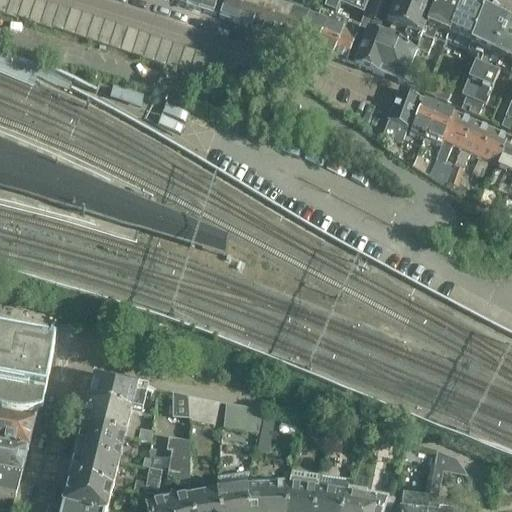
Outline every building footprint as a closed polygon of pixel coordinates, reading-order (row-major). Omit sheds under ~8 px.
[(11,0),(0,0),(0,15),(5,17),(11,0)] [(11,0),(7,15),(19,19),(24,0),(11,0)] [(24,0),(19,19),(31,23),(38,0),(37,0),(24,0)] [(31,23),(42,26),(50,4),(38,0),(31,23)] [(188,0),(186,7),(200,11),(202,0),(188,0)] [(202,0),(200,11),(214,15),(218,0),(202,0)] [(218,0),(214,15),(220,18),(220,17),(225,0),(218,0)] [(225,0),(220,17),(220,18),(236,24),(244,0),(225,0)] [(244,0),(236,24),(251,29),(261,0),(244,0)] [(261,0),(251,29),(266,35),(276,5),(270,3),(270,0),(261,0)] [(276,5),(266,35),(282,40),(294,0),(286,0),(284,8),(276,5)] [(294,0),(282,40),(298,46),(299,45),(308,17),(298,14),(303,0),(294,0)] [(327,0),(324,10),(335,15),(341,0),(327,0)] [(341,0),(336,16),(349,21),(354,7),(365,11),(368,6),(370,0),(341,0)] [(385,26),(396,0),(370,0),(363,17),(385,26)] [(396,0),(385,26),(392,28),(389,34),(419,47),(426,30),(438,0),(396,0)] [(462,0),(438,0),(426,30),(419,47),(417,52),(428,56),(434,41),(445,45),(447,39),(463,0),(462,0)] [(447,39),(445,45),(443,50),(446,52),(451,42),(454,44),(453,46),(468,52),(470,48),(471,44),(485,10),(463,0),(447,39)] [(42,26),(54,30),(61,8),(50,4),(42,26)] [(312,6),(308,17),(299,45),(316,51),(326,24),(330,14),(312,6)] [(54,30),(66,34),(73,11),(62,7),(61,8),(54,30)] [(471,44),(470,48),(468,52),(467,55),(477,60),(462,98),(466,100),(463,107),(471,110),(507,20),(485,10),(471,44)] [(66,34),(77,38),(84,15),(73,11),(66,34)] [(326,24),(316,51),(332,57),(342,30),(341,29),(345,20),(330,14),(326,24)] [(77,38),(88,41),(96,18),(84,15),(77,38)] [(88,41),(100,45),(107,22),(96,18),(88,41)] [(342,30),(332,57),(346,62),(346,60),(348,61),(357,35),(360,26),(345,20),(341,29),(342,30)] [(511,23),(507,20),(471,110),(471,112),(478,115),(486,108),(501,71),(510,76),(511,71),(511,23)] [(100,45),(111,49),(118,26),(107,22),(100,45)] [(111,49),(122,52),(130,30),(118,26),(111,49)] [(122,52),(134,56),(141,33),(130,30),(122,52)] [(367,31),(354,63),(356,64),(355,66),(379,76),(379,75),(404,84),(405,81),(408,74),(417,53),(394,43),(395,42),(367,31)] [(144,59),(152,37),(141,33),(134,56),(144,59)] [(156,63),(163,41),(152,37),(144,59),(144,60),(156,63)] [(167,67),(175,44),(163,41),(156,63),(167,67)] [(179,71),(186,48),(175,44),(167,67),(179,71)] [(190,74),(198,52),(186,48),(179,71),(190,74)] [(202,78),(209,55),(198,52),(190,74),(202,78)] [(511,71),(510,76),(511,76),(511,102),(502,128),(511,132),(511,71)] [(405,81),(404,84),(415,89),(419,78),(408,74),(405,81)] [(450,96),(429,87),(425,95),(447,105),(450,96)] [(179,107),(132,91),(124,114),(171,130),(179,107)] [(384,134),(384,135),(402,144),(407,130),(419,99),(400,91),(389,123),(384,134)] [(420,100),(419,101),(403,144),(407,145),(411,136),(425,143),(438,109),(420,100)] [(456,116),(438,109),(425,143),(423,147),(429,150),(434,138),(444,142),(455,118),(456,116)] [(444,145),(435,163),(434,166),(452,173),(455,167),(446,163),(453,149),(461,152),(473,122),(456,115),(456,116),(455,118),(444,145)] [(462,153),(455,167),(454,170),(463,173),(470,157),(479,161),(492,131),(473,122),(461,152),(462,153)] [(492,131),(479,161),(480,161),(472,176),(482,180),(488,168),(487,167),(488,165),(497,169),(510,139),(492,131)] [(511,139),(510,139),(497,169),(489,187),(499,191),(502,184),(510,188),(511,183),(511,139)] [(0,190),(224,259),(228,238),(0,142),(0,190)] [(462,174),(454,170),(446,186),(455,190),(462,174)] [(4,304),(2,317),(11,318),(13,306),(4,304)] [(0,412),(4,414),(14,416),(26,416),(37,414),(42,413),(54,352),(0,341),(0,412)] [(94,381),(88,408),(132,414),(137,415),(141,415),(146,396),(147,396),(147,392),(94,381)] [(175,402),(173,401),(173,420),(189,421),(188,399),(176,397),(175,402)] [(214,404),(188,399),(189,421),(189,422),(215,427),(219,404),(214,404)] [(260,435),(263,414),(263,413),(227,407),(224,429),(260,435)] [(88,408),(81,433),(125,440),(127,432),(132,433),(137,415),(132,414),(88,408)] [(272,435),(276,417),(266,415),(261,433),(272,435)] [(0,416),(0,447),(28,452),(35,423),(0,416)] [(304,442),(307,427),(301,426),(299,441),(304,442)] [(138,441),(149,444),(151,434),(139,432),(138,441)] [(81,433),(75,457),(119,464),(125,440),(81,433)] [(189,444),(167,440),(165,453),(170,454),(166,484),(189,488),(189,444)] [(0,475),(21,479),(28,452),(0,447),(0,475)] [(456,461),(437,454),(430,496),(438,497),(442,474),(467,479),(456,461)] [(75,457),(69,482),(113,490),(119,464),(75,457)] [(290,492),(287,511),(315,511),(319,500),(320,494),(322,484),(300,481),(303,468),(293,466),(288,490),(290,491),(290,492)] [(148,473),(144,497),(157,499),(161,474),(148,473)] [(0,498),(16,501),(21,479),(0,475),(0,498)] [(217,488),(218,495),(219,511),(247,511),(248,494),(248,491),(251,478),(218,483),(217,488)] [(348,498),(343,511),(386,511),(388,506),(387,506),(395,482),(387,479),(381,496),(349,491),(346,498),(348,498)] [(69,482),(62,508),(79,511),(107,511),(113,490),(69,482)] [(190,488),(190,500),(192,511),(219,511),(218,495),(217,488),(217,487),(218,483),(217,483),(203,485),(203,484),(202,483),(201,482),(199,482),(197,482),(195,484),(194,485),(194,487),(190,488)] [(248,494),(247,511),(287,511),(290,492),(290,491),(288,490),(286,490),(286,482),(268,483),(268,491),(248,491),(248,494)] [(145,496),(146,485),(136,483),(133,493),(145,496)] [(319,500),(315,511),(343,511),(348,498),(346,498),(349,488),(322,484),(320,494),(319,500)] [(145,510),(145,511),(192,511),(190,500),(189,494),(169,500),(170,504),(145,510)]
